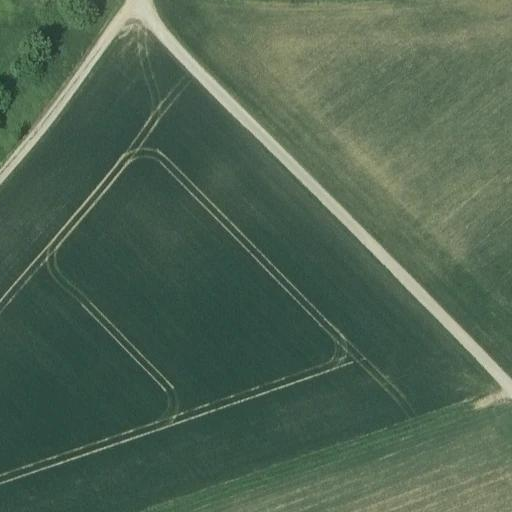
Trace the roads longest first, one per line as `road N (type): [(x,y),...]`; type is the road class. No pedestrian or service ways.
road 1 (track): [(135,0),(511,389)]
road 2 (track): [(511,389),(178,511)]
road 3 (track): [(0,173),(135,0)]
